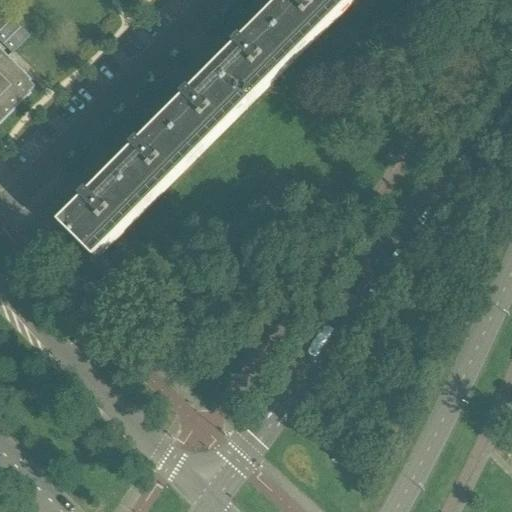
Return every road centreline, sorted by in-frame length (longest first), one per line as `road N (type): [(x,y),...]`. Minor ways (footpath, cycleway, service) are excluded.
road 1 (primary): [(511,70),(208,503)]
road 2 (residential): [(0,214),(212,0)]
road 3 (tertiary): [(208,503),(0,290)]
road 4 (primary): [(394,511),(511,276)]
